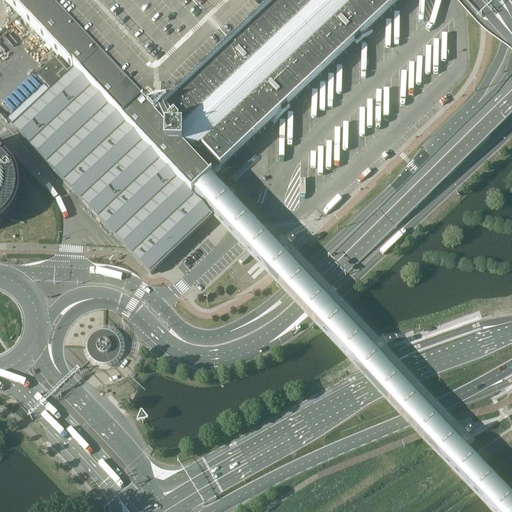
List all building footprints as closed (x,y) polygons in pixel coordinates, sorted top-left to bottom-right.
[(0,0),(0,87),(14,103),(23,94),(36,108),(32,112),(25,104),(15,113),(22,121),(14,129),(79,198),(79,211),(88,211),(88,220),(97,220),(96,229),(105,229),(105,238),(113,238),(113,247),(126,248),(152,275),(210,220),(190,198),(191,197),(193,195),(204,185),(213,177),(272,123),(274,125),(283,116),(290,110),(288,108),(354,45),(357,47),(363,41),(361,39),(401,0),(0,0)] [(446,181),(464,164),(474,155),(491,139),(490,138),(475,122),(473,121),(463,130),(459,134),(437,155),(429,163),(446,181)] [(235,183),(259,161),(255,157),(232,180),(235,183)] [(432,194),(415,176),(379,209),(396,228),(432,194)] [(193,195),(223,227),(414,429),(486,511),(511,511),(511,500),(441,422),(391,369),(276,246),(232,199),(213,177),(204,185),(193,195)] [(116,357),(117,356),(118,354),(118,352),(118,351),(119,350),(119,349),(119,347),(118,345),(117,343),(117,342),(116,341),(116,340),(115,339),(114,338),(113,338),(112,337),(111,336),(110,336),(109,335),(108,335),(106,335),(104,334),(102,335),(101,335),(100,335),(99,335),(97,336),(96,337),(95,337),(94,339),(93,340),(92,341),(91,342),(91,343),(90,344),(90,345),(90,347),(89,348),(89,349),(89,350),(90,352),(90,353),(90,354),(91,355),(91,356),(92,357),(93,358),(93,359),(94,360),(95,361),(96,362),(97,362),(99,363),(100,363),(101,363),(102,364),(104,364),(105,364),(106,364),(107,363),(109,363),(110,363),(111,362),(112,361),(114,360),(115,359),(115,358),(116,357)]
